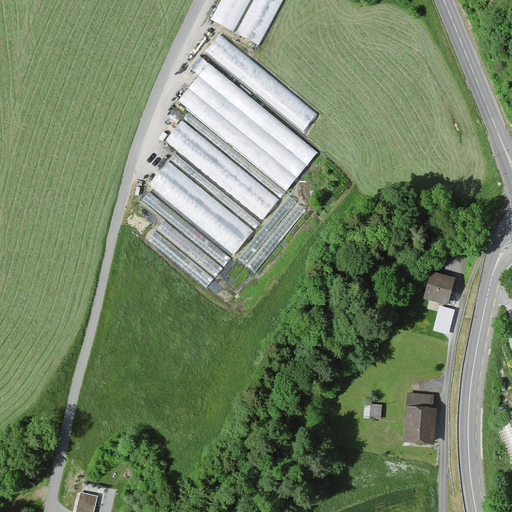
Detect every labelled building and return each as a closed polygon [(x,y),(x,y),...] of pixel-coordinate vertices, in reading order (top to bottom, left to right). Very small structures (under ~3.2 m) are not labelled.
[(222,0),(211,22),(233,34),(250,0),(222,0)] [(282,0),(255,0),(237,38),(258,48),(282,0)] [(203,56),(305,136),(320,116),(219,36),(203,56)] [(177,105),(286,193),(318,153),(208,66),(177,105)] [(166,141),(262,221),(278,202),(182,122),(166,141)] [(170,161),(255,230),(259,225),(174,156),(170,161)] [(147,186),(232,257),(252,233),(167,162),(147,186)] [(142,201),(224,268),(230,261),(148,193),(142,201)] [(244,271),(298,206),(289,199),(235,264),(244,271)] [(134,211),(215,277),(221,270),(140,204),(134,211)] [(308,215),(300,208),(246,272),(254,279),(308,215)] [(424,302),(448,309),(455,283),(431,277),(424,302)] [(455,312),(439,308),(433,333),(449,337),(455,312)] [(404,445),(435,447),(437,413),(432,413),(433,397),(407,395),(404,445)] [(366,402),(365,416),(381,418),(383,404),(366,402)] [(511,465),(511,419),(497,424),(511,465)] [(93,511),(97,497),(81,493),(77,511),(93,511)]
